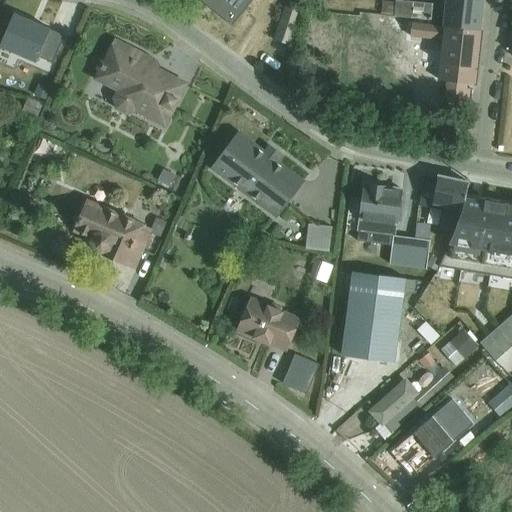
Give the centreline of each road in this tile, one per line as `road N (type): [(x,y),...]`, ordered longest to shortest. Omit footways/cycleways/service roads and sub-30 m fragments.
road 1 (tertiary): [(377,511),(315,454),(186,362),(0,269)]
road 2 (residential): [(481,169),(371,148),(295,115),(175,25),(120,0)]
road 3 (residential): [(481,169),(503,0)]
